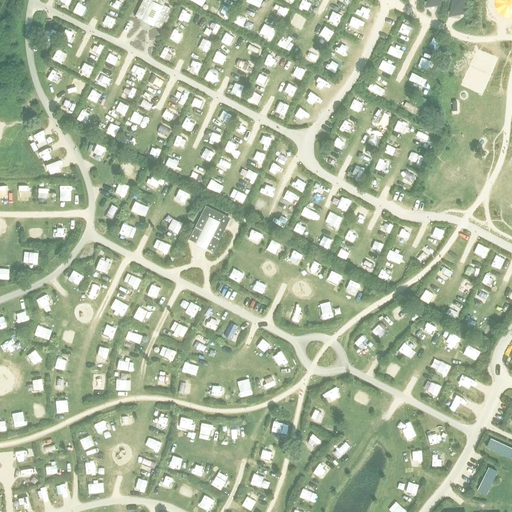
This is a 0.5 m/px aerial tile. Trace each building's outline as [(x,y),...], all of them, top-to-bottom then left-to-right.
[(169,0),(154,0),(154,1),(151,0),(147,0),(138,21),(145,25),(155,2),(165,6),(154,29),(161,32),(172,9),(170,9),(174,2),(169,0)] [(440,6),(441,0),(426,0),(425,8),(440,6)] [(464,15),(465,0),(451,0),(448,17),(464,15)] [(165,6),(155,2),(145,25),(154,29),(165,6)] [(206,250),(213,253),(227,226),(230,219),(205,207),(188,241),(195,244),(209,218),(220,223),(206,250)] [(201,247),(206,250),(220,223),(209,218),(195,244),(201,247)]
